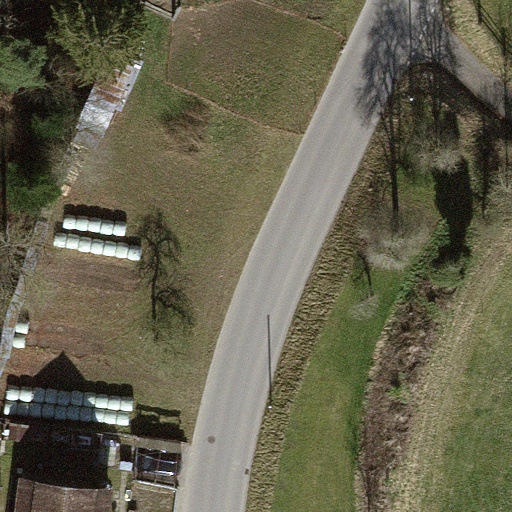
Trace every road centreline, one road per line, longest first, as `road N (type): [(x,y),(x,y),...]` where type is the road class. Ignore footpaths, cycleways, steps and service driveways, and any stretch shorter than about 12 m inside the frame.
road 1 (tertiary): [(380,65),(271,325),(230,455),(223,511)]
road 2 (track): [(511,110),(407,11)]
